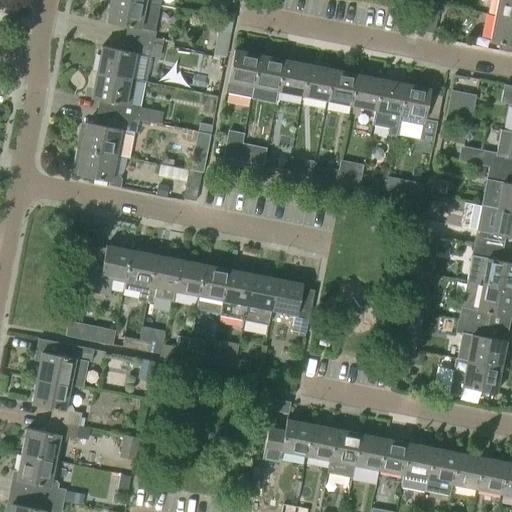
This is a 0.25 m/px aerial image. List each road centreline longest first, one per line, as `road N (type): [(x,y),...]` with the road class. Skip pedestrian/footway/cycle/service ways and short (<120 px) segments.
road 1 (unclassified): [(325,244),(15,185)]
road 2 (residential): [(511,65),(242,13)]
road 3 (residential): [(511,429),(299,387)]
road 4 (residential): [(15,185),(37,64)]
